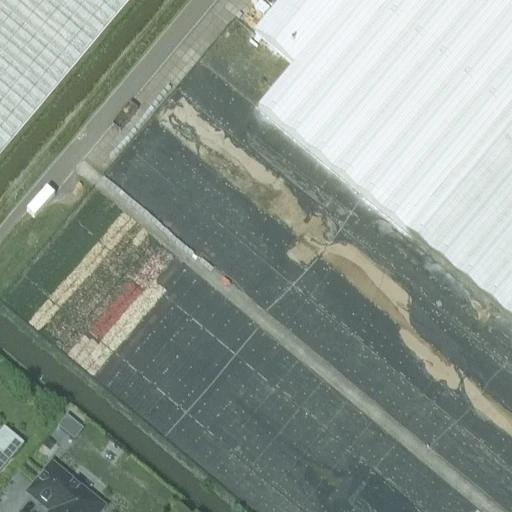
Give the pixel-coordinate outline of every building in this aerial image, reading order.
[(0,0),(0,143),(120,0),(0,0)] [(280,0),(253,32),(293,66),(347,0),(280,0)] [(511,0),(347,0),(293,66),(257,109),(511,322),(511,0)] [(4,432),(0,436),(0,449),(11,459),(21,447),(4,432)] [(47,511),(100,511),(102,510),(51,468),(28,496),(47,511)]
